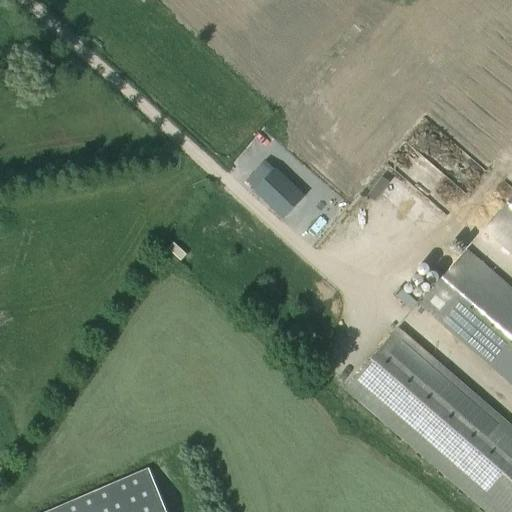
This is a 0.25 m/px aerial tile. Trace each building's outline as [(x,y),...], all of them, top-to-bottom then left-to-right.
[(275,168),(252,191),(281,220),(304,196),(275,168)] [(511,198),(484,231),(511,255),(511,198)] [(511,290),(466,251),(419,305),(511,385),(511,290)] [(511,511),(511,432),(397,331),(344,392),(481,511),(511,511)] [(166,511),(149,471),(53,511),(166,511)]
